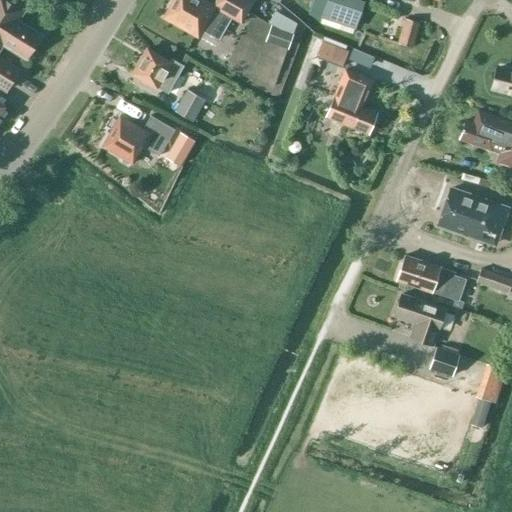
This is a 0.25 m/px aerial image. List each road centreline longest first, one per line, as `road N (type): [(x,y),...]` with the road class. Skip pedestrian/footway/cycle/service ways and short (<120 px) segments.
road 1 (track): [(481,0),(327,328)]
road 2 (tertiary): [(0,175),(123,0)]
